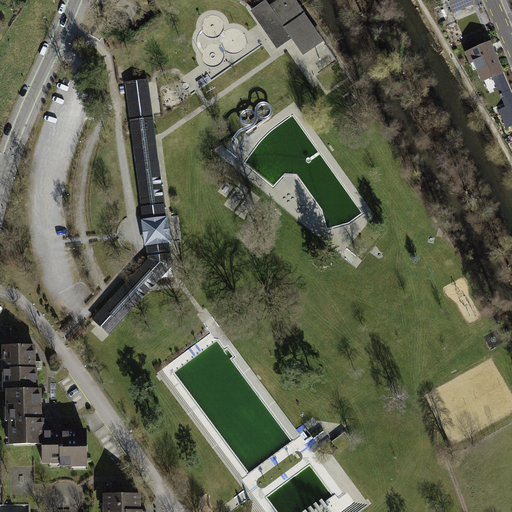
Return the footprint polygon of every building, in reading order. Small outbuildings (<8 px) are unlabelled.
[(294,42),(305,59),(326,46),(296,0),(277,0),(253,15),(276,53),(294,42)] [(470,0),(447,0),(453,13),(473,5),(470,0)] [(105,27),(101,24),(93,36),(100,41),(106,33),(127,42),(129,37),(132,38),(134,35),(127,32),(126,32),(107,24),(105,27)] [(227,56),(246,44),(238,31),(202,53),(213,69),(229,59),(227,56)] [(511,94),(490,41),(464,52),(469,64),(474,62),(481,82),(491,78),(503,107),(498,109),(506,129),(511,126),(511,94)] [(317,70),(330,65),(326,55),(301,63),(306,77),(318,73),(317,70)] [(147,261),(93,322),(112,339),(160,284),(159,275),(165,269),(164,263),(171,255),(153,82),(129,84),(147,261)] [(39,345),(1,346),(5,447),(40,446),(41,468),(89,467),(88,428),(69,429),(42,430),(41,417),(41,413),(40,378),(39,345)] [(36,493),(37,473),(15,473),(14,492),(36,493)] [(147,511),(146,492),(107,495),(108,511),(147,511)]
